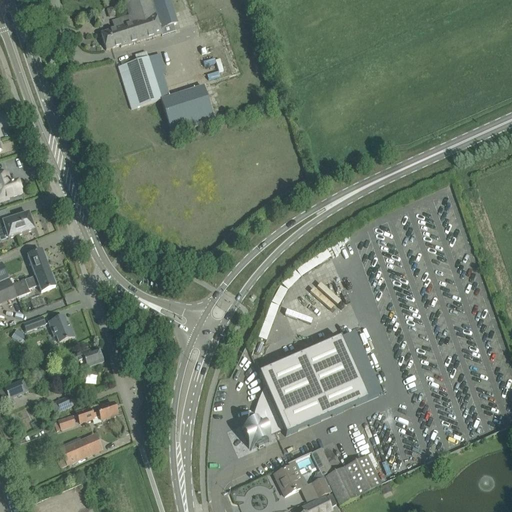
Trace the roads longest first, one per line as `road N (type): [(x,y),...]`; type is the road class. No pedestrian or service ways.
road 1 (secondary): [(372,183),(335,196),(262,245),(201,320)]
road 2 (secondary): [(216,336),(277,252),(372,183)]
road 3 (secondary): [(190,511),(187,443),(216,336)]
road 4 (secondary): [(193,336),(172,424),(180,511)]
road 5 (secondary): [(54,148),(98,256),(121,286)]
road 6 (secondary): [(54,148),(54,120),(16,0)]
road 7 (secondary): [(372,183),(511,120)]
road 8 (secondary): [(0,17),(38,125),(54,148)]
